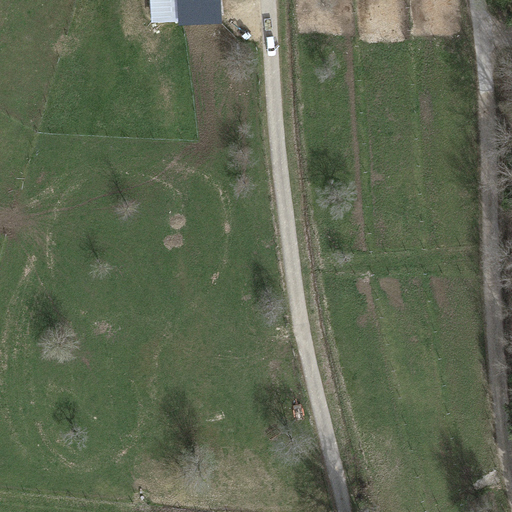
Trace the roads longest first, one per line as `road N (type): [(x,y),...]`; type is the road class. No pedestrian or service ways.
road 1 (track): [(350,511),(289,265),(275,0)]
road 2 (track): [(480,29),(487,302),(511,469)]
